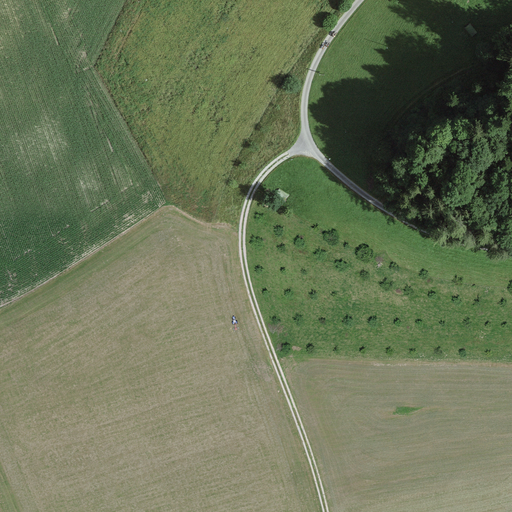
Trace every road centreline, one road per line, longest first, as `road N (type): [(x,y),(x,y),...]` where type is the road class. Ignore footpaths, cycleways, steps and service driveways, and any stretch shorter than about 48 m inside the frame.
road 1 (track): [(323,511),(241,264),(240,234),(251,188),(302,145),(309,71),(355,3)]
road 2 (track): [(302,145),(411,222),(511,251)]
